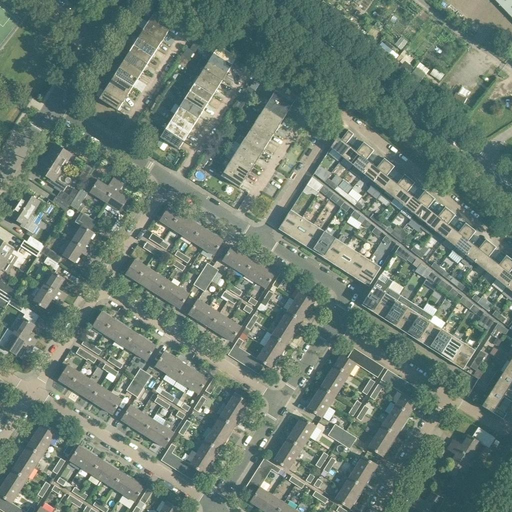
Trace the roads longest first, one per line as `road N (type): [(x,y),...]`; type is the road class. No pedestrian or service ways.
road 1 (residential): [(511,248),(345,119),(264,239)]
road 2 (tertiary): [(479,160),(271,0)]
road 3 (residential): [(213,507),(34,393)]
road 4 (residential): [(281,400),(101,288)]
road 5 (residential): [(114,145),(189,28)]
road 6 (residential): [(176,184),(250,67)]
road 7 (residential): [(237,222),(310,105)]
road 8 (residential): [(331,322),(448,395)]
road 9 (residential): [(374,511),(448,395)]
road 10 (residential): [(331,322),(346,294),(264,239)]
road 11 (residential): [(101,288),(169,179)]
road 12 (residential): [(213,507),(281,400)]
road 13 (residential): [(34,393),(101,288)]
